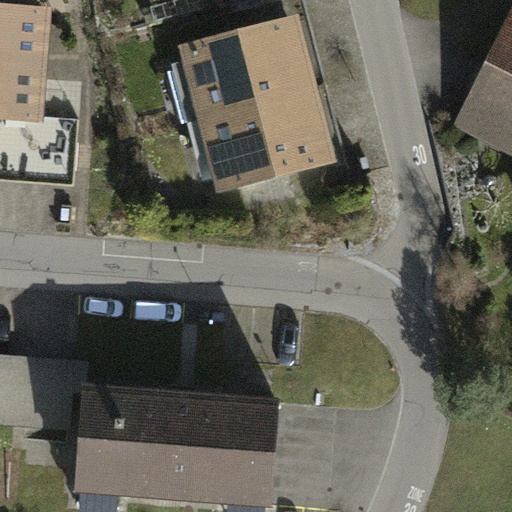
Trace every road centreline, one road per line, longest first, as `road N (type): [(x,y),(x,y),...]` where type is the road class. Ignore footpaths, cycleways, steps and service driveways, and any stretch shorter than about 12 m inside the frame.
road 1 (residential): [(385,306),(341,284),(0,259)]
road 2 (residential): [(385,306),(413,257),(423,203),(375,0)]
road 3 (residential): [(396,511),(418,458),(426,407),(416,348),(385,306)]
